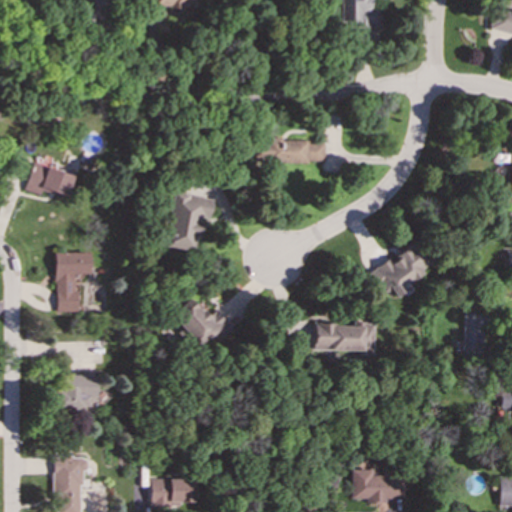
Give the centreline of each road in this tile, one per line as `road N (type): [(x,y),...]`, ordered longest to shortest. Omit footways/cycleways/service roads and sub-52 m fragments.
road 1 (residential): [(511,94),(433,82),(310,99),(0,93)]
road 2 (residential): [(267,259),(393,185),(433,82)]
road 3 (residential): [(4,259),(12,511)]
